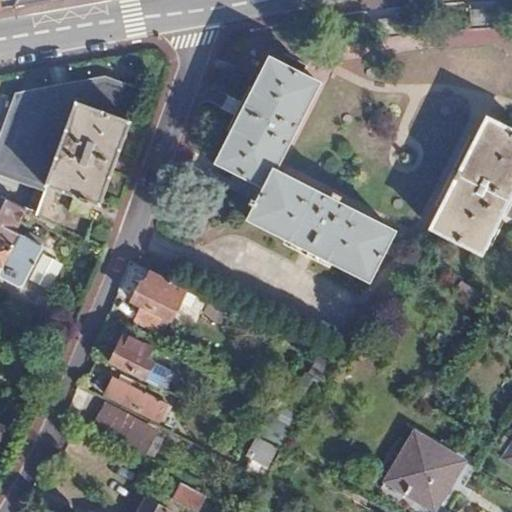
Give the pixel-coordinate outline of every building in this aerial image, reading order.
[(263,186),(247,218),(368,282),(385,253),(393,258),(398,247),(393,244),(396,238),(393,236),(394,234),(338,205),(341,200),(331,194),(327,200),(275,171),(319,86),(267,59),(216,161),(263,186)] [(73,87),(16,98),(0,141),(0,164),(39,179),(46,182),(46,184),(97,203),(139,91),(110,80),(73,87)] [(511,186),(511,133),(483,119),(427,229),(477,253),(498,212),(504,215),(511,200),(506,198),(511,186)] [(0,267),(1,268),(0,268),(0,276),(20,287),(40,247),(13,233),(24,210),(0,198),(0,221),(2,223),(0,227),(0,226),(0,267)] [(144,284),(139,282),(130,301),(140,306),(133,320),(154,329),(161,316),(171,321),(179,303),(182,296),(185,289),(186,287),(151,270),(144,284)] [(185,289),(182,296),(179,303),(185,306),(191,293),(185,289)] [(149,349),(123,336),(110,361),(144,378),(143,379),(165,390),(175,372),(153,361),(146,358),(149,349)] [(115,377),(106,394),(159,420),(168,403),(115,377)] [(105,407),(95,428),(142,452),(151,435),(129,423),(131,420),(105,407)] [(482,425),(476,421),(467,433),(474,437),(482,425)] [(463,462),(414,434),(383,484),(427,508),(438,491),(443,494),(463,462)] [(270,470),(282,446),(261,436),(249,461),(270,470)] [(511,438),(500,458),(511,465),(511,438)] [(204,498),(180,485),(172,499),(196,511),(204,498)] [(136,511),(167,511),(169,510),(145,497),(136,511)]
